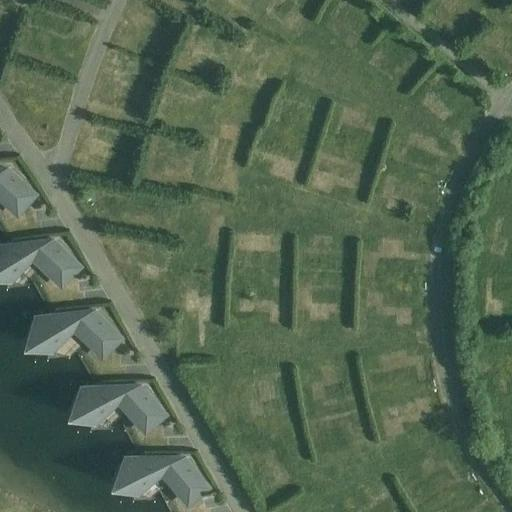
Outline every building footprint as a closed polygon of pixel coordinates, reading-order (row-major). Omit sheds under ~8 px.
[(31,0),(28,16),(71,25),(74,8),(31,0)] [(130,0),(130,2),(164,18),(170,5),(158,0),(130,0)] [(269,0),(268,3),(292,15),(299,1),(297,0),(269,0)] [(355,23),(363,31),(379,13),(365,0),(338,0),(324,15),(345,34),(355,23)] [(450,24),(460,10),(447,0),(424,0),(422,3),(450,24)] [(204,55),(216,61),(231,27),(197,13),(188,35),(208,44),(204,55)] [(46,35),(49,22),(37,19),(33,31),(46,35)] [(392,23),(376,39),(400,62),(416,45),(392,23)] [(248,76),(265,33),(253,28),(236,71),(248,76)] [(468,40),(507,64),(511,55),(511,52),(475,30),(468,40)] [(112,84),(136,91),(148,54),(124,47),(112,84)] [(55,82),(60,69),(15,53),(10,66),(55,82)] [(193,89),(198,76),(168,64),(163,77),(193,89)] [(440,94),(452,102),(463,85),(435,66),(426,81),(422,78),(413,91),(433,104),(440,94)] [(33,90),(50,94),(53,81),(35,77),(33,90)] [(339,113),(335,126),(375,140),(379,128),(339,113)] [(86,141),(100,143),(102,133),(134,138),(136,122),(90,116),(86,141)] [(189,153),(195,133),(156,122),(151,142),(189,153)] [(418,138),(421,124),(407,122),(405,135),(418,138)] [(217,175),(230,131),(217,127),(204,172),(217,175)] [(292,155),(297,142),(257,129),(253,142),(292,155)] [(403,137),(401,153),(438,160),(441,143),(403,137)] [(349,173),(353,159),(318,148),(314,162),(349,173)] [(163,150),(159,167),(184,172),(188,155),(163,150)] [(13,173),(5,175),(4,169),(6,169),(6,168),(0,168),(0,194),(17,210),(33,192),(13,173)] [(394,168),(384,200),(397,204),(402,190),(424,197),(429,179),(394,168)] [(171,206),(175,188),(129,179),(126,198),(171,206)] [(196,203),(190,238),(203,240),(208,205),(196,203)] [(489,206),(476,238),(485,242),(499,210),(489,206)] [(130,229),(127,255),(161,259),(164,233),(130,229)] [(236,255),(275,258),(276,241),(237,238),(236,255)] [(59,245),(50,246),(49,241),(52,240),(52,239),(0,245),(0,273),(1,274),(10,277),(31,254),(61,282),(78,264),(59,245)] [(298,260),(340,262),(341,244),(298,242),(298,260)] [(417,263),(417,249),(374,247),(373,261),(417,263)] [(472,268),(471,306),(488,307),(489,269),(472,268)] [(197,285),(198,273),(184,272),(183,284),(197,285)] [(275,294),(276,276),(235,274),(234,292),(275,294)] [(340,298),(340,279),(306,279),(306,298),(340,298)] [(406,301),(406,285),(380,284),(379,300),(406,301)] [(195,340),(195,299),(184,299),(183,340),(195,340)] [(100,316),(91,317),(91,311),(94,311),(93,310),(36,316),(33,325),(32,328),(33,332),(36,339),(39,341),(42,343),(51,346),(73,324),(102,353),(119,335),(100,316)] [(498,343),(511,343),(511,330),(498,330),(498,343)] [(483,350),(473,353),(483,388),(493,385),(483,350)] [(367,362),(371,380),(416,369),(412,352),(367,362)] [(315,391),(350,386),(348,371),(313,376),(315,391)] [(145,391),(137,392),(137,386),(139,386),(139,385),(82,386),(78,395),(77,399),(77,403),(80,410),(82,412),(86,414),(94,418),(118,397),(145,428),(163,412),(145,391)] [(379,415),(422,404),(418,390),(375,400),(379,415)] [(320,430),(354,425),(351,406),(317,412),(320,430)] [(260,486),(275,480),(265,451),(249,456),(260,486)] [(189,463),(181,463),(181,458),(183,458),(183,456),(125,457),(122,465),(121,469),(120,472),(123,479),(129,485),(137,489),(161,468),(188,500),(206,484),(189,463)] [(435,511),(449,511),(475,496),(466,482),(431,505),(435,511)] [(352,507),(353,511),(378,511),(394,506),(389,493),(352,507)]
